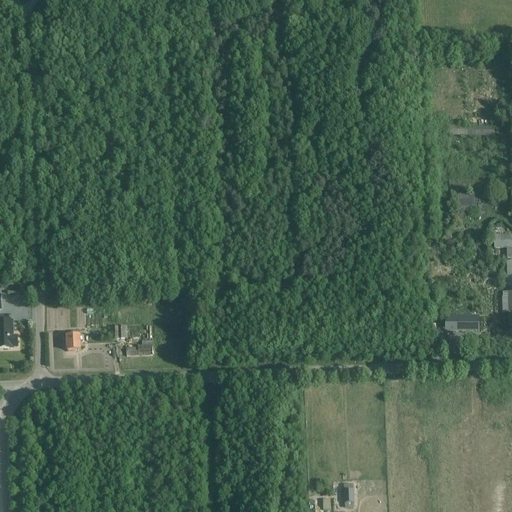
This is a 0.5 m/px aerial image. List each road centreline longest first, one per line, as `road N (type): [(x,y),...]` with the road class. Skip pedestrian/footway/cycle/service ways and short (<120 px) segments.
road 1 (unclassified): [(41,382),(511,363)]
road 2 (unclassified): [(41,382),(30,45),(22,12)]
road 3 (unclassified): [(6,511),(8,404),(41,382)]
